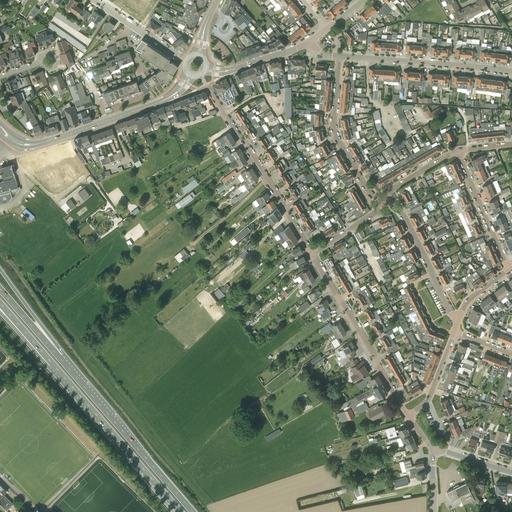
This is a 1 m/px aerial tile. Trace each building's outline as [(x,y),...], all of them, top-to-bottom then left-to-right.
[(75,0),(70,0),(67,6),(78,14),(82,9),(75,5),(78,1),(75,0)] [(204,6),(191,0),(183,0),(183,2),(186,3),(187,4),(202,12),(205,6),(204,6)] [(235,0),(224,0),(221,9),(230,14),(234,19),(242,29),(241,30),(242,30),(246,26),(250,22),(253,19),(242,7),(239,4),(236,0),(235,0)] [(285,9),(294,3),(291,0),(289,0),(282,6),(285,9)] [(344,7),(338,0),(330,0),(332,1),(331,1),(339,11),(344,7)] [(395,4),(393,2),(391,0),(385,0),(387,2),(383,5),(390,14),(394,11),(391,7),(395,4)] [(482,0),(479,2),(484,11),(489,8),(484,0),(482,0)] [(335,15),(339,11),(331,1),(329,3),(331,5),(329,7),(335,15)] [(448,15),(452,13),(459,10),(454,1),(448,4),(446,5),(448,9),(449,8),(450,11),(447,13),(448,15)] [(390,14),(383,5),(380,8),(376,2),(372,6),(379,15),(382,18),(386,14),(387,16),(390,14)] [(482,12),(484,11),(479,2),(473,5),(477,13),(482,11),(482,12)] [(43,12),(48,6),(44,3),(39,9),(43,12)] [(288,13),(297,6),(294,3),(285,9),(288,13)] [(200,16),(202,12),(187,4),(185,9),(186,9),(186,10),(199,16),(200,16)] [(473,15),(477,13),(473,5),(467,8),(472,17),(474,17),(473,15)] [(34,16),(40,9),(36,6),(30,14),(34,16)] [(292,16),(300,10),(297,6),(288,13),(285,16),(288,19),(292,16)] [(375,18),(379,15),(372,6),(368,9),(375,18)] [(335,15),(329,7),(327,9),(325,7),(322,9),(330,18),(331,16),(332,17),(335,15)] [(467,20),(472,17),(467,8),(462,11),(466,19),(467,20)] [(85,9),(79,17),(84,20),(89,12),(85,9)] [(371,21),(375,18),(368,9),(364,12),(371,21)] [(97,27),(104,17),(94,10),(87,20),(97,27)] [(197,21),(199,16),(186,10),(185,12),(186,12),(185,15),(197,21)] [(292,16),(288,19),(291,23),(295,20),(298,18),(303,14),(300,10),(292,16)] [(466,19),(462,11),(460,12),(459,10),(452,13),(455,18),(450,20),(451,22),(454,20),(455,23),(463,18),(464,20),(466,19)] [(151,30),(158,19),(154,16),(155,13),(153,12),(148,19),(150,20),(146,26),(151,30)] [(367,24),(371,21),(364,12),(360,15),(362,17),(359,19),(367,30),(370,29),(367,24)] [(197,21),(185,15),(183,14),(182,16),(176,14),(175,16),(178,17),(179,17),(179,18),(178,18),(195,26),(194,26),(197,21)] [(302,25),(307,31),(310,28),(309,28),(311,26),(303,16),(300,18),(304,23),(302,25)] [(193,31),(195,26),(178,18),(176,21),(185,25),(184,27),(193,31)] [(161,31),(166,24),(158,19),(151,30),(155,33),(158,29),(161,31)] [(367,30),(359,19),(357,22),(349,29),(348,28),(344,31),(344,33),(346,34),(349,36),(358,34),(355,30),(360,26),(362,29),(363,28),(365,29),(366,28),(367,30)] [(109,33),(115,25),(109,21),(103,29),(109,33)] [(170,31),(181,47),(187,43),(182,36),(179,32),(177,34),(176,31),(171,27),(173,25),(166,21),(165,23),(166,24),(171,31),(170,31)] [(263,53),(270,50),(267,41),(250,22),(246,26),(249,29),(258,37),(259,36),(262,40),(264,44),(260,45),(263,53)] [(279,47),(259,26),(256,29),(250,22),(267,41),(270,50),(279,47)] [(421,41),(421,52),(426,52),(427,41),(429,41),(430,35),(431,23),(428,23),(427,32),(422,32),(421,41)] [(307,31),(302,25),(299,27),(296,24),(294,25),(302,35),(307,31)] [(298,39),(302,35),(294,25),(293,27),(294,28),(291,31),(293,33),(298,39)] [(248,30),(249,29),(246,26),(242,30),(244,32),(243,33),(254,45),(258,55),(263,53),(260,45),(259,40),(248,30)] [(259,26),(279,47),(286,45),(291,43),(276,27),(267,34),(260,26),(259,26)] [(47,35),(46,31),(36,35),(40,46),(43,45),(45,45),(50,43),(51,42),(55,40),(52,33),(47,35)] [(178,50),(181,47),(170,31),(168,32),(175,41),(173,43),(178,50)] [(296,40),(298,39),(293,33),(291,34),(288,31),(286,34),(293,43),(296,40)] [(358,34),(349,36),(349,37),(349,40),(347,42),(348,43),(353,44),(353,42),(357,39),(362,39),(366,39),(367,31),(362,32),(358,34)] [(249,58),(258,55),(254,45),(243,33),(237,37),(246,49),(249,58)] [(376,48),(377,36),(368,35),(367,45),(370,45),(369,48),(376,48)] [(244,60),(249,58),(246,49),(237,37),(236,38),(239,42),(238,43),(243,49),(240,51),(241,53),(240,53),(242,58),(243,58),(244,60)] [(36,47),(34,41),(33,38),(31,39),(32,42),(30,42),(30,41),(27,42),(29,48),(25,50),(26,51),(27,55),(28,58),(35,55),(33,49),(36,47)] [(174,75),(173,74),(178,66),(172,61),(171,63),(169,61),(171,58),(142,39),(136,48),(135,49),(134,50),(135,50),(162,69),(156,73),(161,81),(161,80),(162,79),(167,82),(171,77),(172,77),(174,75)] [(471,46),(470,56),(475,57),(476,55),(478,55),(479,45),(479,43),(480,39),(472,39),(471,46)] [(73,60),(69,50),(67,44),(65,41),(57,43),(61,54),(59,54),(61,57),(62,57),(64,63),(73,60)] [(482,43),(481,46),(479,45),(478,55),(480,55),(480,57),(485,58),(487,46),(487,43),(482,43)] [(21,60),(24,59),(20,47),(9,52),(12,62),(20,59),(21,60)] [(124,52),(128,62),(133,60),(130,50),(124,52)] [(123,64),(128,62),(124,52),(120,54),(123,64)] [(0,68),(7,66),(4,60),(8,59),(6,53),(0,55),(0,54),(0,68)] [(124,67),(123,64),(120,54),(115,56),(116,58),(120,68),(120,69),(124,67)] [(114,70),(120,68),(116,58),(111,60),(114,70)] [(288,74),(292,74),(298,74),(298,59),(296,59),(292,59),(292,66),(287,66),(288,74)] [(298,59),(298,74),(302,74),(302,71),(304,71),(304,68),(304,66),(307,66),(307,63),(306,63),(306,59),(305,59),(298,59)] [(110,71),(114,70),(111,60),(106,61),(111,74),(112,77),(110,71)] [(276,61),(278,76),(280,76),(280,75),(283,74),(284,84),(285,87),(289,86),(289,84),(288,74),(284,74),(282,60),(276,61)] [(107,79),(112,77),(111,74),(106,61),(107,64),(102,66),(106,76),(107,79)] [(278,76),(276,61),(269,62),(270,71),(273,71),(274,75),(275,77),(278,77),(278,76)] [(253,67),(259,81),(268,78),(264,63),(259,65),(253,67)] [(101,78),(106,76),(102,66),(97,68),(101,78)] [(345,79),(354,79),(351,79),(351,72),(360,72),(360,80),(365,80),(364,68),(360,67),(360,68),(353,68),(354,66),(346,66),(345,67),(346,68),(345,78),(345,79)] [(261,86),(259,81),(253,67),(247,70),(252,81),(255,79),(258,88),(261,94),(264,93),(261,86)] [(96,82),(102,80),(97,68),(93,69),(91,68),(90,69),(90,68),(85,69),(89,76),(90,75),(91,78),(94,76),(96,82)] [(253,84),(252,81),(247,70),(241,72),(249,89),(250,92),(251,94),(253,93),(250,85),(253,84)] [(408,82),(409,71),(404,71),(403,78),(403,83),(403,84),(401,84),(400,91),(403,92),(404,84),(405,85),(405,83),(408,83),(408,82)] [(48,84),(44,74),(41,76),(40,72),(31,75),(34,83),(39,81),(41,86),(48,84)] [(161,81),(156,73),(155,72),(151,75),(158,84),(161,81)] [(247,93),(250,92),(249,89),(241,72),(235,74),(239,83),(242,82),(247,93)] [(67,91),(63,79),(60,73),(57,75),(57,74),(48,77),(52,86),(57,84),(60,94),(64,93),(63,92),(67,91)] [(433,84),(434,73),(428,73),(428,80),(426,79),(425,86),(425,91),(428,91),(432,89),(433,85),(433,84)] [(75,84),(72,75),(66,77),(78,111),(93,105),(90,95),(86,96),(81,82),(75,84)] [(154,87),(158,84),(151,75),(147,78),(154,87)] [(225,79),(235,97),(239,95),(231,77),(227,80),(226,78),(225,79)] [(149,90),(154,87),(147,78),(143,81),(149,90)] [(14,83),(13,79),(5,82),(8,90),(14,88),(14,89),(18,87),(16,82),(14,83)] [(235,97),(225,79),(220,82),(229,99),(231,98),(235,97)] [(354,87),(354,79),(345,79),(345,81),(343,81),(342,86),(354,87)] [(503,80),(501,93),(506,93),(505,101),(509,101),(511,89),(507,88),(507,81),(503,80)] [(143,89),(139,84),(138,84),(137,81),(132,82),(135,92),(140,91),(140,90),(143,89)] [(145,92),(149,90),(143,81),(139,84),(143,89),(145,92)] [(229,99),(220,82),(219,81),(217,82),(217,83),(216,84),(215,86),(219,92),(228,107),(230,109),(234,106),(233,104),(235,103),(235,102),(237,101),(235,97),(229,99)] [(131,94),(135,92),(132,82),(127,84),(131,94)] [(275,89),(279,88),(280,88),(279,82),(270,85),(272,90),(275,89)] [(126,96),(131,94),(127,84),(123,86),(126,96)] [(121,97),(126,96),(123,86),(118,87),(121,97)] [(117,99),(121,97),(118,87),(113,89),(117,99)] [(108,102),(113,100),(109,90),(104,92),(102,93),(103,96),(105,95),(108,102)] [(197,104),(198,108),(201,114),(206,111),(204,107),(202,107),(200,101),(202,100),(208,97),(205,93),(203,92),(194,95),(197,104)] [(449,94),(449,93),(446,92),(445,97),(442,97),(441,103),(448,103),(449,97),(449,94)] [(14,95),(15,95),(10,96),(13,105),(17,103),(18,108),(22,106),(26,102),(26,101),(25,98),(21,99),(19,93),(14,95)] [(194,106),(197,104),(194,95),(188,98),(191,107),(192,107),(192,108),(191,108),(193,114),(194,117),(201,114),(198,108),(195,109),(194,106)] [(190,115),(193,114),(191,108),(192,108),(192,107),(191,107),(188,98),(181,100),(183,106),(185,111),(187,117),(191,116),(190,115)] [(178,108),(183,106),(181,100),(170,104),(174,116),(174,115),(177,121),(187,117),(185,111),(179,113),(178,108)] [(43,131),(39,125),(27,102),(26,102),(22,106),(30,121),(29,121),(32,128),(33,127),(38,135),(43,132),(43,131)] [(71,107),(69,102),(62,107),(63,110),(65,110),(70,124),(70,125),(72,125),(73,127),(78,125),(78,123),(79,123),(79,121),(74,106),(71,107)] [(171,117),(174,116),(170,104),(164,106),(164,107),(170,124),(171,124),(170,123),(172,122),(171,120),(169,120),(168,118),(171,117)] [(237,117),(247,111),(250,109),(248,105),(242,108),(241,108),(241,109),(238,111),(237,109),(234,111),(236,114),(237,117)] [(340,111),(342,111),(342,114),(351,114),(351,112),(352,112),(352,107),(341,106),(340,111)] [(441,106),(431,112),(434,117),(435,117),(444,111),(441,106)] [(166,125),(170,124),(164,107),(156,109),(162,126),(159,128),(160,131),(164,130),(167,129),(166,125)] [(159,128),(162,126),(156,109),(148,112),(145,113),(150,125),(153,124),(155,129),(159,128)] [(87,114),(85,110),(78,113),(79,118),(82,117),(85,123),(92,120),(90,113),(89,113),(87,114)] [(57,125),(61,124),(56,111),(47,114),(48,116),(49,117),(53,133),(59,131),(57,125)] [(240,121),(253,113),(252,111),(249,113),(247,111),(237,117),(240,121)] [(69,128),(64,112),(62,113),(63,119),(61,120),(64,129),(69,128)] [(141,129),(150,125),(145,113),(136,116),(141,129)] [(250,121),(252,119),(251,117),(255,115),(253,113),(240,121),(243,125),(250,121)] [(141,132),(141,129),(136,116),(127,119),(128,120),(127,120),(130,128),(130,127),(130,129),(136,127),(138,133),(141,132)] [(48,134),(53,133),(49,117),(46,118),(46,119),(48,123),(49,123),(50,125),(45,126),(44,123),(39,125),(43,131),(46,130),(48,134)] [(255,123),(257,122),(255,117),(252,119),(250,121),(243,125),(245,129),(255,123)] [(322,124),(322,119),(314,119),(311,119),(311,124),(306,124),(306,125),(305,124),(302,124),(303,128),(306,128),(306,127),(313,127),(313,124),(314,124),(315,124),(322,124)] [(126,129),(130,128),(127,120),(121,122),(127,138),(127,139),(128,141),(131,140),(126,129)] [(248,133),(261,126),(258,121),(257,122),(255,123),(245,129),(248,133)] [(125,140),(127,139),(127,138),(121,122),(115,124),(118,132),(121,131),(125,140)] [(261,126),(248,133),(251,138),(254,136),(256,138),(266,132),(262,125),(261,126)] [(450,127),(450,126),(445,128),(447,131),(441,133),(443,138),(446,137),(447,140),(451,138),(453,140),(454,140),(454,137),(457,135),(456,133),(458,132),(456,127),(452,128),(451,126),(450,127)] [(508,137),(508,136),(507,126),(499,127),(500,137),(505,136),(505,137),(508,137)] [(108,129),(111,138),(116,137),(113,127),(108,129)] [(472,140),(477,139),(475,128),(470,129),(469,130),(469,133),(469,134),(468,134),(469,141),(472,141),(472,140)] [(218,146),(233,136),(229,131),(223,135),(223,136),(221,137),(215,140),(218,146)] [(104,144),(103,141),(100,132),(96,134),(100,145),(104,144)] [(261,145),(275,136),(273,137),(270,133),(268,134),(265,136),(265,135),(264,136),(259,140),(259,139),(258,140),(261,145)] [(98,152),(96,148),(94,142),(91,143),(88,134),(81,137),(84,145),(86,145),(89,152),(94,150),(97,161),(98,160),(100,166),(103,166),(100,159),(98,152)] [(100,146),(100,145),(96,134),(91,135),(94,142),(96,148),(100,146)] [(233,136),(218,146),(219,146),(218,146),(219,149),(228,144),(230,147),(236,142),(233,136)] [(276,144),(281,141),(280,138),(277,140),(275,136),(261,145),(264,149),(270,145),(270,144),(275,142),(276,144)] [(85,153),(89,152),(86,145),(84,145),(81,137),(74,139),(80,147),(82,147),(83,151),(85,153)] [(351,150),(361,144),(364,142),(362,138),(348,146),(351,150)] [(411,145),(407,139),(404,141),(403,139),(401,140),(404,144),(406,143),(408,147),(411,145)] [(72,140),(22,153),(24,161),(74,148),(72,140)] [(403,145),(404,144),(401,140),(396,143),(400,150),(405,147),(403,145)] [(432,147),(431,145),(430,143),(427,145),(424,140),(422,141),(423,143),(425,146),(431,156),(436,153),(433,148),(432,147)] [(320,151),(329,147),(327,142),(316,148),(315,144),(309,146),(306,148),(308,150),(310,149),(311,151),(313,150),(315,154),(316,154),(320,151)] [(395,152),(400,150),(396,143),(391,146),(395,152)] [(443,150),(440,143),(433,148),(436,153),(440,150),(441,151),(443,150)] [(353,155),(363,149),(361,144),(351,150),(353,155)] [(269,157),(278,151),(275,146),(273,148),(272,148),(266,152),(269,157)] [(426,159),(431,156),(425,146),(423,147),(420,149),(422,153),(426,159)] [(320,151),(316,154),(318,158),(321,157),(329,152),(329,153),(331,152),(329,147),(320,151)] [(389,156),(394,153),(390,147),(386,149),(389,156)] [(231,161),(243,154),(240,148),(233,152),(231,153),(229,151),(224,154),(225,155),(224,155),(222,157),(223,158),(227,156),(231,161)] [(356,159),(366,153),(363,149),(353,155),(356,159)] [(421,162),(426,159),(422,153),(420,149),(415,152),(421,162)] [(83,163),(86,161),(79,151),(76,153),(83,163)] [(278,151),(269,157),(271,161),(274,159),(273,159),(280,154),(278,151)] [(329,164),(332,162),(343,156),(340,151),(330,157),(326,160),(329,164)] [(415,165),(421,162),(415,152),(410,155),(412,159),(415,165)] [(366,153),(356,159),(359,164),(368,158),(366,153)] [(135,163),(140,160),(136,154),(131,157),(135,163)] [(243,154),(231,161),(233,165),(234,164),(236,167),(240,165),(240,166),(247,161),(243,154)] [(474,165),(483,160),(484,160),(482,154),(477,156),(477,157),(471,159),(474,165)] [(410,168),(415,165),(412,159),(410,155),(405,158),(410,168)] [(335,166),(345,160),(343,156),(332,162),(335,166)] [(276,169),(286,163),(283,158),(280,160),(279,160),(279,161),(274,164),(273,164),(276,169)] [(405,171),(410,168),(405,158),(399,161),(405,171)] [(476,170),(486,166),(489,164),(487,159),(484,160),(483,160),(474,165),(476,170)] [(337,170),(348,164),(345,160),(335,166),(332,168),(335,172),(338,170),(337,170)] [(449,169),(458,165),(457,160),(445,165),(447,170),(449,169)] [(369,168),(365,161),(361,164),(362,166),(360,167),(363,172),(365,172),(365,170),(367,169),(369,172),(374,168),(373,165),(369,168)] [(400,174),(405,171),(399,161),(394,164),(400,174)] [(286,163),(276,169),(279,173),(286,169),(289,167),(286,163)] [(1,172),(4,181),(0,181),(0,202),(1,204),(9,201),(13,198),(12,194),(17,193),(16,187),(18,187),(14,172),(16,171),(14,165),(12,165),(12,164),(0,166),(0,167),(1,172),(0,172),(0,173),(1,172)] [(337,170),(338,170),(340,175),(350,169),(348,164),(337,170)] [(395,177),(400,174),(394,164),(389,167),(392,172),(395,177)] [(378,167),(380,171),(378,172),(385,183),(390,180),(384,170),(383,169),(381,165),(378,167)] [(450,174),(460,170),(458,165),(449,169),(447,170),(448,173),(449,172),(450,174)] [(392,172),(389,167),(389,166),(384,169),(384,170),(390,180),(395,177),(392,172)] [(478,175),(487,171),(488,171),(486,166),(476,170),(478,175)] [(249,177),(255,173),(252,168),(246,171),(245,171),(241,173),(244,180),(245,179),(249,177)] [(36,171),(42,181),(45,179),(38,169),(36,171)] [(224,183),(224,182),(234,175),(237,173),(235,170),(222,180),(224,183)] [(284,181),(294,174),(291,170),(288,172),(287,171),(287,172),(281,176),(284,181)] [(452,179),(462,174),(460,170),(450,174),(452,179)] [(487,171),(478,175),(481,181),(490,177),(487,171)] [(346,187),(353,182),(351,179),(355,177),(352,172),(346,176),(348,179),(343,182),(346,187)] [(249,177),(245,179),(247,182),(244,184),(247,189),(237,198),(235,196),(231,200),(235,204),(239,200),(254,187),(252,184),(256,181),(255,180),(259,178),(255,173),(249,177)] [(294,174),(284,181),(287,186),(290,184),(289,183),(292,181),(293,182),(294,181),(293,181),(297,178),(294,174)] [(452,190),(459,187),(457,182),(461,180),(463,181),(464,179),(462,174),(452,179),(454,184),(450,185),(451,187),(452,190)] [(234,175),(224,182),(227,185),(237,178),(234,175)] [(380,186),(385,183),(381,177),(376,181),(377,182),(375,183),(378,188),(381,186),(380,186)] [(485,191),(495,187),(493,181),(492,179),(490,180),(491,182),(483,185),(485,191)] [(61,184),(63,189),(69,186),(66,181),(61,184)] [(291,192),(301,186),(298,182),(295,184),(294,184),(289,188),(291,192)] [(348,198),(358,192),(356,189),(357,189),(354,185),(348,188),(349,190),(348,190),(349,191),(346,193),(349,197),(348,198)] [(296,199),(301,196),(306,193),(310,190),(308,187),(303,191),(301,186),(291,192),(294,197),(296,196),(297,198),(295,199),(296,199)] [(457,201),(467,197),(465,193),(466,192),(464,189),(461,190),(460,187),(460,186),(459,187),(452,190),(457,201)] [(495,187),(485,191),(487,197),(497,192),(495,187)] [(84,200),(90,195),(84,188),(78,193),(84,200)] [(404,197),(410,194),(407,188),(406,189),(406,188),(399,191),(400,192),(401,192),(404,197)] [(193,190),(176,203),(180,209),(197,195),(193,190)] [(259,210),(267,203),(265,200),(270,196),(267,192),(258,197),(255,200),(258,205),(255,207),(258,211),(259,210)] [(351,203),(361,197),(358,192),(348,198),(350,201),(345,204),(346,206),(351,203)] [(411,210),(418,206),(421,205),(423,204),(421,201),(419,202),(414,192),(410,194),(404,197),(405,200),(404,201),(408,208),(409,207),(411,210)] [(492,207),(501,203),(500,200),(503,199),(502,197),(507,195),(506,192),(501,194),(499,195),(500,198),(499,198),(497,199),(497,198),(489,201),(492,207)] [(355,208),(364,202),(361,197),(351,203),(346,206),(348,208),(353,205),(354,208),(355,208)] [(464,208),(471,205),(469,202),(467,197),(457,201),(457,202),(453,203),(457,211),(464,208)] [(71,209),(76,206),(71,199),(66,202),(71,209)] [(296,209),(305,203),(302,199),(300,200),(299,200),(299,201),(293,204),(296,209)] [(269,214),(277,207),(276,206),(272,200),(267,203),(259,210),(262,215),(268,211),(269,214)] [(501,203),(492,207),(494,213),(502,210),(503,212),(508,210),(511,208),(511,206),(511,205),(509,206),(508,207),(506,201),(501,203)] [(364,202),(355,208),(357,210),(354,212),(355,214),(348,218),(350,220),(356,216),(357,217),(367,212),(369,210),(366,205),(364,202)] [(298,213),(308,207),(305,203),(296,209),(298,213)] [(418,206),(411,210),(412,213),(419,209),(423,207),(421,205),(418,206)] [(464,217),(473,213),(471,208),(472,208),(471,205),(464,208),(457,211),(458,213),(462,212),(464,217)] [(301,217),(311,211),(313,210),(310,206),(308,207),(298,213),(301,217)] [(137,207),(130,213),(133,216),(140,211),(137,207)] [(283,216),(277,207),(269,214),(268,215),(270,217),(267,219),(272,225),(275,222),(275,223),(283,216)] [(412,222),(422,216),(426,214),(423,208),(416,211),(417,213),(410,217),(412,222)] [(304,222),(318,212),(314,215),(311,211),(301,217),(304,222)] [(306,226),(316,220),(314,217),(317,216),(320,215),(318,212),(304,222),(306,226)] [(471,223),(477,220),(476,217),(475,217),(473,213),(464,217),(467,224),(471,223)] [(384,218),(387,225),(390,223),(391,226),(396,224),(391,214),(387,215),(388,216),(384,218)] [(507,220),(511,218),(509,215),(505,217),(504,214),(496,217),(499,223),(507,220)] [(344,224),(339,216),(336,218),(342,226),(344,224)] [(422,216),(412,222),(414,226),(425,221),(422,216)] [(318,228),(321,226),(324,224),(323,222),(324,221),(325,222),(327,220),(325,217),(317,222),(316,220),(306,226),(309,230),(315,226),(315,227),(316,226),(316,225),(318,228)] [(388,226),(387,225),(384,218),(379,220),(376,221),(372,223),(374,227),(370,229),(372,232),(382,227),(382,228),(388,226)] [(511,227),(511,222),(511,218),(507,220),(499,223),(501,229),(510,226),(511,228),(511,227)] [(324,222),(326,225),(332,235),(336,232),(332,226),(333,226),(332,225),(330,222),(328,220),(327,220),(325,222),(324,222)] [(473,230),(479,227),(477,223),(478,222),(477,220),(471,223),(467,224),(470,232),(473,230)] [(393,232),(403,227),(401,222),(391,227),(388,229),(389,231),(392,229),(393,232)] [(278,240),(281,245),(282,244),(286,240),(293,233),(289,226),(283,230),(281,225),(273,232),(275,236),(278,234),(280,238),(278,240)] [(329,236),(332,235),(326,225),(324,227),(323,225),(321,226),(326,234),(326,236),(327,237),(328,237),(329,236)] [(426,232),(429,230),(427,225),(417,230),(419,235),(426,232)] [(248,227),(234,238),(237,241),(250,230),(248,227)] [(403,227),(393,232),(395,236),(406,231),(403,227)] [(473,230),(470,232),(472,235),(469,237),(470,240),(484,234),(482,231),(481,232),(479,227),(473,230)] [(511,236),(511,227),(511,228),(509,228),(510,231),(503,234),(505,239),(511,236)] [(435,236),(446,231),(445,228),(434,233),(435,236)] [(426,232),(419,235),(421,240),(432,235),(429,230),(426,232)] [(426,249),(436,244),(440,242),(438,239),(448,234),(446,231),(435,236),(435,240),(434,240),(434,239),(423,244),(426,249)] [(293,233),(286,240),(292,247),(298,241),(293,233)] [(400,245),(410,240),(408,235),(398,241),(396,242),(395,239),(394,240),(389,242),(391,245),(394,244),(396,248),(400,245)] [(481,248),(478,242),(479,242),(478,239),(470,242),(470,243),(469,243),(472,249),(478,246),(479,249),(481,248)] [(344,254),(346,258),(353,254),(351,250),(352,250),(357,247),(355,244),(347,249),(341,240),(337,243),(344,254)] [(400,245),(396,248),(398,251),(401,250),(402,250),(412,245),(410,240),(400,245)] [(483,251),(493,246),(492,243),(491,243),(491,242),(489,241),(488,243),(486,244),(485,241),(479,243),(483,251)] [(338,257),(344,254),(337,243),(333,246),(337,252),(336,253),(338,257)] [(436,244),(426,249),(428,253),(438,248),(436,244)] [(436,253),(447,248),(445,245),(435,250),(436,253)] [(295,257),(300,254),(299,253),(303,251),(299,246),(292,250),(295,253),(294,254),(295,257)] [(483,256),(495,251),(493,246),(483,251),(484,253),(482,254),(482,256),(483,256)] [(184,261),(190,256),(184,248),(175,256),(179,262),(179,261),(181,263),(184,260),(184,261)] [(403,261),(406,259),(417,254),(415,249),(404,255),(403,255),(404,255),(401,257),(403,261)] [(393,257),(402,253),(401,250),(387,257),(387,258),(384,259),(385,262),(393,257)] [(488,259),(497,256),(495,251),(483,256),(483,257),(486,258),(487,257),(487,259),(488,259)] [(286,257),(290,254),(288,252),(277,262),(280,264),(285,259),(284,258),(286,256),(286,257)] [(417,254),(406,259),(407,262),(403,264),(404,266),(419,258),(417,254)] [(434,264),(442,260),(444,259),(441,254),(431,260),(434,264)] [(307,261),(304,256),(297,260),(294,261),(293,260),(287,263),(289,265),(285,269),(283,271),(279,274),(281,276),(285,273),(291,267),(293,266),(294,269),(307,261)] [(489,265),(489,264),(499,260),(497,256),(488,259),(487,259),(487,260),(488,262),(485,264),(489,265)] [(442,260),(434,264),(436,269),(438,268),(443,265),(445,268),(451,264),(450,261),(451,261),(449,257),(447,258),(447,257),(444,259),(442,260)] [(259,264),(256,260),(249,267),(252,270),(259,264)] [(342,266),(344,265),(346,264),(343,260),(334,265),(331,267),(334,271),(342,266)] [(491,266),(489,264),(489,265),(485,264),(487,266),(484,268),(486,269),(491,277),(496,273),(491,266)] [(346,270),(347,269),(346,270),(344,265),(342,266),(334,271),(336,276),(346,270)] [(411,270),(416,279),(420,277),(414,265),(412,266),(413,267),(410,269),(411,270)] [(450,275),(450,274),(449,272),(452,271),(451,268),(452,268),(450,265),(445,268),(446,271),(439,274),(441,279),(450,275)] [(488,279),(491,277),(486,269),(484,268),(481,271),(488,279)] [(304,279),(312,275),(309,269),(305,271),(305,270),(296,275),(297,278),(301,276),(303,280),(304,279)] [(339,280),(349,274),(347,269),(346,270),(336,276),(339,280)] [(411,281),(416,279),(411,270),(404,274),(405,277),(408,275),(409,277),(406,279),(407,282),(411,283),(411,281)] [(474,277),(480,285),(484,282),(476,271),(473,274),(474,277)] [(341,284),(351,278),(352,278),(349,274),(339,280),(341,284)] [(453,279),(454,278),(452,276),(451,274),(450,275),(450,274),(450,275),(441,279),(443,284),(451,280),(452,279),(453,279)] [(475,289),(480,285),(474,277),(473,274),(466,279),(465,280),(468,285),(468,286),(469,287),(470,286),(472,289),(474,287),(475,289)] [(304,279),(303,280),(305,283),(302,285),(302,289),(299,291),(301,294),(304,292),(305,293),(310,290),(308,285),(312,283),(312,282),(315,280),(312,275),(304,279)] [(468,285),(465,280),(464,281),(462,277),(457,280),(457,282),(461,291),(466,288),(469,287),(468,286),(468,285)] [(344,288),(354,283),(351,278),(341,284),(344,288)] [(457,282),(457,280),(454,279),(454,278),(453,279),(452,279),(451,280),(452,281),(448,283),(451,289),(454,288),(456,293),(461,291),(457,282)] [(271,289),(275,285),(272,282),(268,285),(264,289),(266,292),(270,288),(271,289)] [(410,285),(411,283),(407,282),(407,283),(406,282),(402,284),(404,288),(403,288),(405,293),(412,289),(410,285)] [(352,293),(360,288),(358,285),(356,286),(354,283),(344,288),(346,293),(351,290),(352,293)] [(511,289),(511,290),(510,291),(504,284),(499,288),(504,294),(506,296),(508,299),(511,296),(511,289)] [(312,299),(317,297),(316,296),(322,292),(319,286),(315,289),(316,290),(309,294),(312,299)] [(365,298),(368,296),(371,294),(367,287),(361,290),(360,288),(352,293),(355,298),(356,297),(359,302),(365,298)] [(506,296),(504,294),(499,288),(494,292),(503,303),(501,304),(504,308),(506,306),(504,303),(508,300),(506,296)] [(404,299),(415,294),(412,289),(405,293),(401,295),(404,299)] [(407,303),(417,298),(415,294),(404,299),(406,303),(407,303)] [(504,308),(501,304),(498,300),(496,302),(490,294),(486,298),(491,305),(492,307),(497,303),(502,309),(504,308)] [(367,306),(368,306),(368,305),(372,303),(368,296),(365,298),(359,302),(361,306),(360,306),(362,309),(367,306)] [(409,307),(419,302),(417,298),(407,303),(406,303),(403,305),(405,309),(409,307)] [(489,310),(492,307),(491,305),(486,298),(480,302),(483,306),(489,314),(491,313),(489,310)] [(320,314),(327,309),(326,307),(330,304),(327,299),(318,303),(320,307),(317,309),(320,314)] [(302,311),(310,305),(307,300),(298,307),(302,311)] [(411,312),(421,307),(419,302),(409,307),(405,309),(408,314),(411,312)] [(372,312),(376,310),(373,312),(370,306),(369,307),(368,306),(367,306),(362,309),(363,311),(364,311),(367,316),(372,312)] [(478,317),(480,318),(482,313),(480,312),(480,311),(482,310),(480,307),(477,306),(476,309),(473,308),(470,314),(478,317)] [(481,307),(491,320),(493,322),(495,320),(489,314),(483,306),(481,307)] [(414,316),(424,311),(421,307),(411,312),(408,314),(410,318),(413,316),(414,316)] [(376,319),(380,317),(376,310),(372,312),(367,316),(369,320),(368,320),(370,323),(376,319)] [(415,321),(426,315),(424,311),(414,316),(413,316),(415,321)] [(478,323),(480,318),(478,317),(470,314),(468,320),(478,323)] [(418,325),(428,320),(426,315),(415,321),(413,322),(415,327),(418,325)] [(381,326),(384,324),(382,321),(380,317),(376,319),(370,323),(372,326),(373,325),(375,330),(381,326)] [(417,331),(430,324),(428,320),(418,325),(415,327),(417,331)] [(335,332),(343,327),(340,322),(337,324),(336,323),(332,325),(330,322),(325,325),(320,329),(323,334),(332,328),(334,332),(335,332)] [(378,337),(384,333),(384,332),(384,331),(387,330),(384,324),(381,326),(375,330),(377,334),(378,337)] [(427,335),(432,328),(430,324),(417,331),(421,340),(424,337),(426,335),(427,335)] [(497,338),(500,332),(501,328),(496,325),(494,329),(491,336),(497,338)] [(335,332),(334,332),(329,336),(331,339),(331,340),(330,340),(331,342),(334,348),(341,344),(338,338),(343,335),(343,334),(346,333),(343,327),(335,332)] [(432,341),(436,330),(432,328),(427,335),(426,335),(424,337),(432,341)] [(438,339),(441,332),(436,330),(432,341),(437,343),(438,339)] [(383,344),(392,339),(390,334),(388,331),(384,333),(378,337),(380,339),(383,344)] [(508,343),(511,336),(511,332),(509,331),(508,335),(505,334),(503,340),(508,343)] [(438,339),(437,343),(442,344),(446,334),(441,332),(438,339)] [(392,339),(383,344),(386,348),(385,348),(386,351),(389,349),(391,351),(399,346),(397,343),(395,344),(392,339)] [(354,346),(351,340),(347,343),(348,344),(342,347),(343,349),(338,351),(342,358),(343,358),(346,362),(348,365),(354,360),(352,358),(355,356),(353,353),(356,352),(353,347),(354,346)] [(457,349),(465,352),(467,346),(459,343),(457,349)] [(463,357),(465,352),(457,349),(455,355),(462,358),(461,361),(473,366),(474,361),(463,357)] [(428,356),(438,360),(441,354),(438,353),(438,354),(430,351),(428,356)] [(388,363),(396,358),(397,357),(395,353),(385,358),(388,363)] [(481,363),(484,365),(487,365),(491,355),(485,353),(482,359),(479,358),(477,364),(480,365),(481,363)] [(493,364),(496,357),(491,355),(487,365),(486,367),(485,371),(487,372),(491,363),(493,364)] [(312,365),(319,360),(316,356),(310,361),(312,365)] [(437,365),(438,360),(428,356),(427,358),(425,357),(424,360),(426,361),(437,365)] [(499,366),(502,359),(496,357),(493,364),(492,367),(498,370),(499,366)] [(390,367),(400,361),(399,359),(397,360),(396,358),(388,363),(390,367)] [(351,377),(354,382),(369,373),(367,370),(368,369),(363,361),(359,363),(356,359),(354,360),(348,365),(345,366),(346,368),(350,366),(351,367),(350,368),(354,374),(355,373),(355,374),(351,377)] [(435,369),(437,365),(426,361),(424,360),(423,362),(425,363),(424,365),(426,366),(435,369)] [(305,370),(312,365),(309,361),(303,366),(305,370)] [(392,372),(402,366),(400,361),(390,367),(392,372)] [(450,369),(459,372),(461,367),(459,366),(452,363),(450,369)] [(405,370),(408,368),(407,365),(403,368),(402,366),(392,372),(395,376),(405,370)] [(433,374),(435,369),(426,366),(424,365),(424,367),(423,370),(418,368),(423,370),(433,374)] [(431,379),(433,374),(423,370),(418,368),(417,370),(422,372),(421,375),(424,376),(431,379)] [(457,377),(459,372),(450,369),(448,374),(455,377),(457,377)] [(397,380),(407,375),(405,370),(395,376),(397,380)] [(465,380),(457,377),(455,377),(448,374),(445,380),(454,383),(455,383),(453,382),(453,380),(460,382),(460,381),(467,384),(468,382),(465,380)] [(372,388),(382,383),(378,375),(372,379),(370,375),(364,378),(365,381),(367,380),(372,388)] [(407,375),(397,380),(399,383),(399,382),(401,386),(404,384),(403,383),(407,380),(410,379),(407,375)] [(430,383),(431,379),(424,376),(421,375),(419,379),(430,383)] [(456,384),(454,383),(445,380),(443,385),(445,386),(444,389),(449,391),(453,392),(456,384)] [(413,384),(418,393),(422,390),(417,381),(413,383),(413,384)] [(367,409),(368,408),(365,402),(359,405),(358,403),(367,398),(367,397),(373,394),(375,397),(378,395),(379,397),(388,393),(382,383),(372,388),(347,401),(341,404),(342,406),(342,407),(343,407),(344,408),(349,405),(350,408),(352,411),(355,410),(356,413),(367,409)] [(414,395),(418,393),(413,384),(413,383),(408,386),(411,391),(408,394),(409,396),(413,394),(414,395)] [(490,397),(491,394),(488,393),(486,400),(488,401),(494,402),(496,396),(493,395),(493,396),(492,395),(491,396),(490,397)] [(443,408),(450,405),(447,398),(448,396),(443,394),(441,398),(442,398),(440,399),(443,408)] [(450,405),(443,408),(446,414),(447,416),(450,414),(449,413),(453,412),(450,405)] [(372,407),(368,408),(367,409),(373,420),(386,413),(382,406),(374,410),(372,407)] [(357,415),(356,413),(355,410),(352,411),(350,408),(345,410),(337,413),(341,422),(357,415)] [(452,428),(459,425),(463,424),(464,423),(461,417),(469,413),(467,409),(465,410),(458,413),(453,415),(455,419),(452,420),(452,419),(449,420),(452,428)] [(463,424),(459,425),(452,428),(455,435),(455,436),(458,434),(458,433),(460,432),(465,436),(469,430),(468,427),(465,428),(463,424)] [(470,437),(468,444),(475,446),(477,439),(479,440),(480,436),(472,434),(478,426),(475,424),(467,435),(470,437)] [(389,438),(403,434),(410,431),(407,425),(398,429),(398,431),(387,434),(389,438)] [(272,437),(281,432),(279,428),(264,437),(267,442),(272,439),(272,437)] [(490,440),(486,450),(487,450),(487,451),(490,452),(490,451),(492,452),(495,444),(494,444),(495,442),(499,443),(502,433),(503,431),(497,429),(496,434),(492,433),(490,440)] [(501,445),(498,454),(501,455),(501,456),(504,457),(507,447),(503,446),(504,445),(507,434),(502,433),(499,443),(501,443),(501,444),(501,445)] [(404,445),(415,441),(412,434),(404,438),(403,434),(389,438),(389,441),(401,437),(404,445)] [(490,440),(484,437),(483,437),(483,438),(482,440),(480,448),(482,449),(485,450),(485,449),(486,450),(490,440)] [(415,441),(404,445),(406,450),(410,450),(417,447),(415,441)] [(406,471),(425,466),(424,461),(423,460),(415,462),(416,465),(412,466),(410,459),(403,461),(406,471)] [(425,466),(406,471),(401,472),(402,478),(407,476),(407,477),(410,477),(410,478),(415,477),(416,478),(427,476),(425,466)] [(482,477),(482,476),(479,476),(479,477),(478,477),(477,486),(480,486),(479,495),(483,495),(486,478),(482,477)] [(401,485),(409,483),(407,477),(394,480),(395,487),(401,485)] [(478,497),(469,481),(467,482),(459,486),(459,484),(454,486),(455,488),(447,491),(451,500),(459,496),(463,504),(471,500),(473,505),(479,502),(477,498),(478,497)] [(501,495),(502,496),(504,495),(505,497),(508,496),(508,495),(507,492),(507,483),(507,482),(501,482),(496,482),(496,491),(497,491),(498,495),(500,494),(500,495),(501,495)] [(0,483),(0,503),(7,511),(13,504),(3,495),(7,491),(0,483)] [(491,506),(497,504),(495,498),(489,500),(491,506)]
